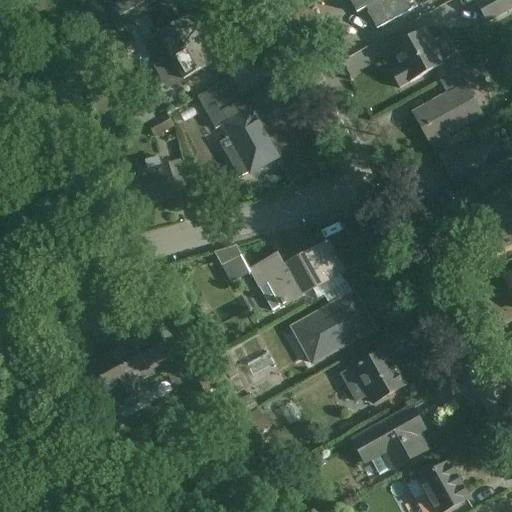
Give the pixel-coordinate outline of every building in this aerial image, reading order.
[(144,23),(130,0),(125,0),(108,11),(123,36),(144,23)] [(352,0),(359,13),(367,9),(378,29),(414,10),(408,0),(352,0)] [(161,33),(172,54),(202,39),(190,18),(161,33)] [(399,87),(445,62),(426,28),(392,46),(403,65),(391,72),(399,87)] [(185,79),(215,64),(202,39),(172,54),(185,79)] [(433,146),(486,116),(466,82),(414,111),(433,146)] [(251,174),(283,156),(258,110),(226,128),(251,174)] [(459,194),(508,165),(491,137),(442,166),(459,194)] [(143,215),(190,202),(179,164),(133,176),(143,215)] [(494,255),(511,244),(511,202),(476,222),(494,255)] [(283,308),(348,272),(330,240),(288,263),(282,251),(253,267),(264,287),(270,284),(283,308)] [(392,271),(366,277),(370,295),(396,289),(392,271)] [(313,366),(378,330),(357,291),(292,326),(313,366)] [(177,359),(162,328),(91,364),(112,406),(142,391),(136,380),(177,359)] [(262,376),(285,365),(277,347),(253,359),(262,376)] [(374,406),(409,386),(387,348),(352,369),(374,406)] [(430,431),(416,407),(354,441),(368,466),(384,457),(392,473),(427,454),(418,438),(430,431)] [(435,511),(450,511),(474,500),(452,459),(417,478),(435,511)]
